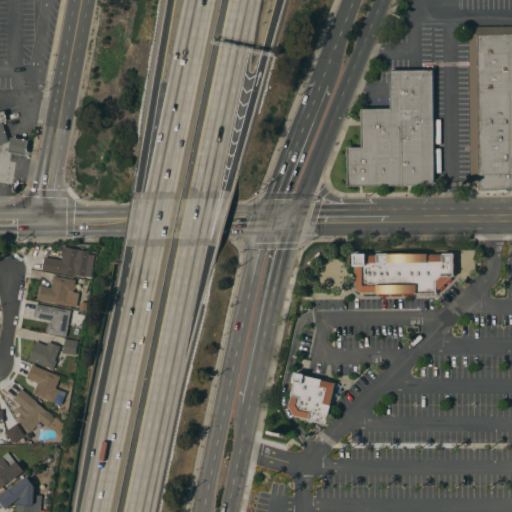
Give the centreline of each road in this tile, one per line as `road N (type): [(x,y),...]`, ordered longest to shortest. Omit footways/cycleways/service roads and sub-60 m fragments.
road 1 (primary): [(268,219),(201,511)]
road 2 (motorway): [(139,511),(194,246)]
road 3 (motorway): [(148,252),(97,511)]
road 4 (primary): [(268,219),(40,219)]
road 5 (motorway): [(199,0),(158,198)]
road 6 (motorway): [(224,194),(279,0)]
road 7 (motorway): [(169,0),(150,122),(158,198)]
road 8 (primary): [(250,407),(295,219)]
road 9 (motorway): [(206,185),(243,0)]
road 10 (primary): [(318,156),(382,0)]
road 11 (primary): [(319,85),(268,219)]
road 12 (tertiary): [(80,0),(54,138)]
road 13 (primary): [(414,218),(329,198),(318,156)]
